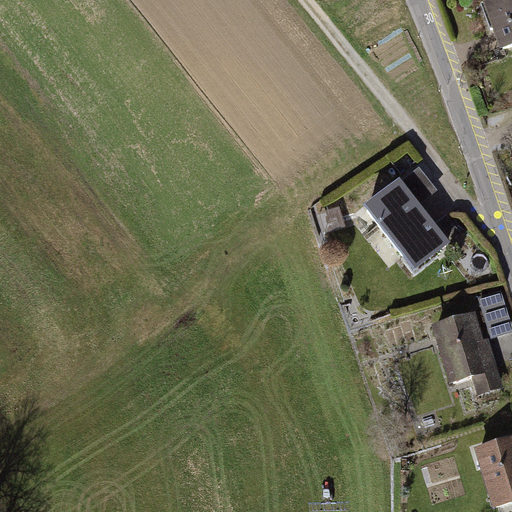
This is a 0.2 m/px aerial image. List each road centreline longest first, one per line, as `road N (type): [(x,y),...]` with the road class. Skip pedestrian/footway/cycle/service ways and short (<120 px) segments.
road 1 (track): [(302,0),(504,253)]
road 2 (residential): [(416,0),(511,275)]
